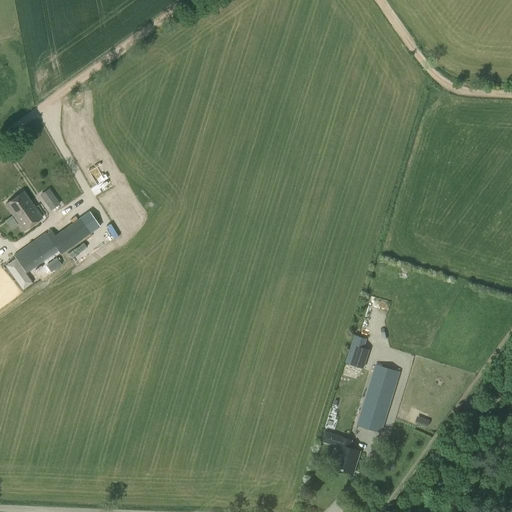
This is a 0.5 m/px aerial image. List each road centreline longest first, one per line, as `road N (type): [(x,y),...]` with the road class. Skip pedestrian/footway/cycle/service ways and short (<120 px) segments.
road 1 (track): [(5,132),(189,0)]
road 2 (track): [(378,0),(450,87),(511,94)]
road 3 (unclassified): [(120,511),(0,507)]
